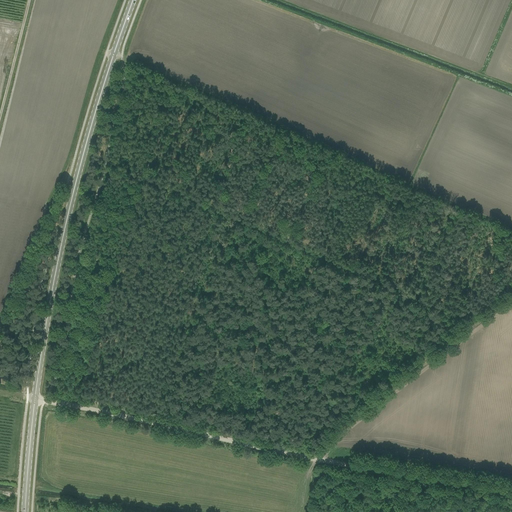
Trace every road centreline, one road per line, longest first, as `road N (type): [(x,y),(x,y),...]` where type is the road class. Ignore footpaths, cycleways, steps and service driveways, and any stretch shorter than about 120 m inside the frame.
road 1 (primary): [(24,511),(40,348),(73,185),(133,0)]
road 2 (track): [(316,458),(511,297)]
road 3 (track): [(27,398),(232,440)]
road 4 (track): [(232,440),(385,469)]
road 5 (track): [(385,469),(511,492)]
